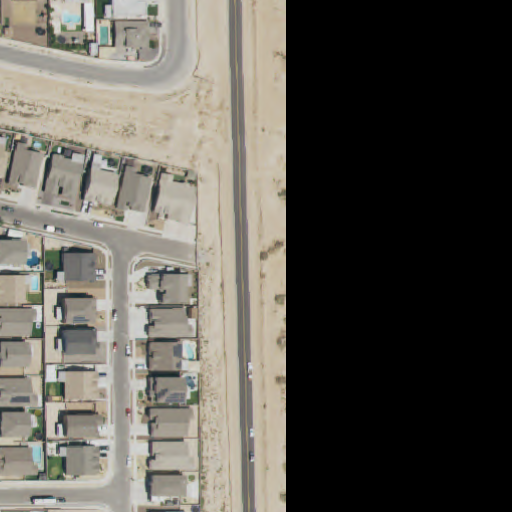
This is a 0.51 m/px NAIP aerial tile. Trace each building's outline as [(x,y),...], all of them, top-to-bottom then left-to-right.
[(105,18),(144,17),(144,0),(110,0),(111,6),(105,7),(105,18)] [(148,22),(114,23),(114,49),(149,48),(148,22)] [(0,177),(3,178),(8,153),(3,153),(6,140),(0,138),(0,177)] [(35,191),(43,155),(28,151),(29,146),(17,143),(7,185),(35,191)] [(83,156),(72,154),(71,159),(51,155),(44,194),(59,197),(75,201),(83,156)] [(117,175),(99,172),(100,165),(90,164),(83,202),(111,207),(117,175)] [(126,212),(127,210),(144,214),(151,179),(136,176),(138,170),(125,167),(116,210),(126,212)] [(194,186),(172,183),(173,176),(159,174),(153,214),(166,216),(165,221),(189,225),(194,186)] [(0,240),(0,266),(24,266),(23,241),(0,240)] [(61,255),(62,273),(56,273),(56,283),(95,283),(94,254),(61,255)] [(159,304),(186,305),(187,276),(147,275),(146,291),(159,291),(159,304)] [(0,304),(25,305),(26,286),(31,286),(31,277),(0,276),(0,304)] [(96,299),(61,299),(61,325),(96,324),(96,299)] [(31,310),(0,309),(0,336),(30,337),(31,310)] [(147,310),(148,339),(186,338),(185,309),(147,310)] [(96,331),(62,331),(62,356),(97,356),(96,331)] [(0,368),(27,369),(27,343),(0,343),(0,368)] [(181,343),(149,343),(149,372),(181,372),(181,343)] [(64,402),(96,401),(96,373),(63,373),(64,402)] [(28,413),(0,413),(0,438),(28,438),(28,413)] [(97,447),(59,448),(59,458),(64,458),(64,476),(97,476),(97,447)] [(0,476),(37,476),(36,466),(31,466),(31,448),(0,448),(0,476)] [(185,476),(149,477),(150,503),(163,503),(163,498),(185,498),(185,476)]
